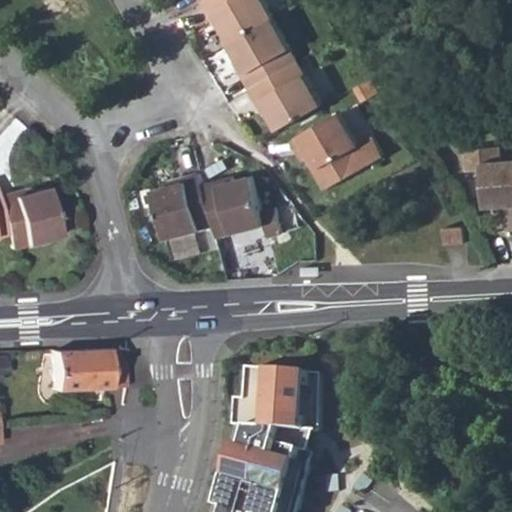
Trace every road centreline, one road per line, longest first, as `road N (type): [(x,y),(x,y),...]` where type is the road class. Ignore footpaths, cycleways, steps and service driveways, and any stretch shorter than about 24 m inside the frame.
road 1 (tertiary): [(511,295),(185,312)]
road 2 (residential): [(185,312),(182,448),(165,511)]
road 3 (residential): [(131,316),(98,147)]
road 4 (residential): [(124,0),(172,84),(164,109),(132,124)]
road 5 (residential): [(98,147),(0,57)]
road 6 (tertiary): [(0,324),(131,316)]
